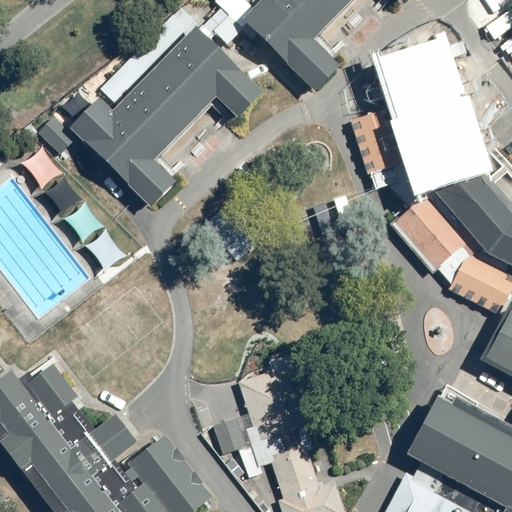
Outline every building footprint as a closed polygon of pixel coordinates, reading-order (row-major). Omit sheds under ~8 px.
[(61,105),(148,188),(180,156),(156,133),(214,74),(232,91),(259,63),(194,0),(111,86),(94,71),(61,105)] [(253,0),(324,67),(350,39),(317,8),(324,0),(253,0)] [(351,123),(368,171),(371,181),(384,177),(408,218),(397,227),(443,285),(503,322),(475,363),(511,379),(511,124),(475,158),(443,54),(387,68),(401,110),(351,123)] [(14,373),(0,382),(0,446),(49,511),(201,511),(216,501),(167,435),(142,453),(112,413),(96,424),(53,366),(24,387),(14,373)] [(280,511),(343,511),(334,484),(319,489),(307,454),(314,451),(285,371),(237,385),(248,416),(214,427),(223,457),(238,451),(248,479),(262,475),(260,469),(271,465),(282,502),(278,503),(280,511)] [(511,511),(511,436),(433,399),(404,458),(510,511),(511,511)] [(412,479),(404,475),(385,511),(465,511),(410,482),(412,479)]
